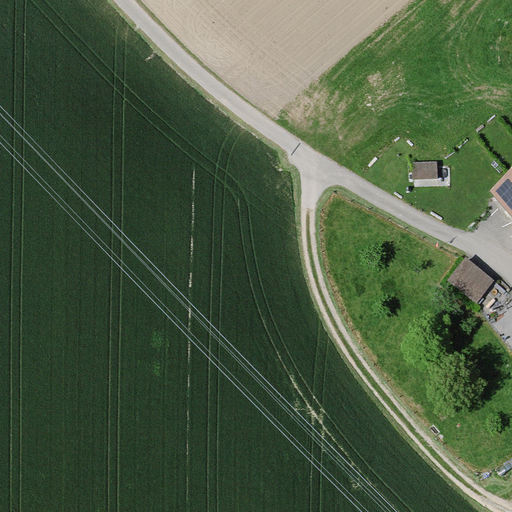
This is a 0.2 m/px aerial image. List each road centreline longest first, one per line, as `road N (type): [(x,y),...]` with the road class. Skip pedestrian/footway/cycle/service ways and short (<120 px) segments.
road 1 (residential): [(124,0),(178,56),(319,166),(511,269)]
road 2 (track): [(511,507),(428,444),(322,308),(304,236),(319,166)]
